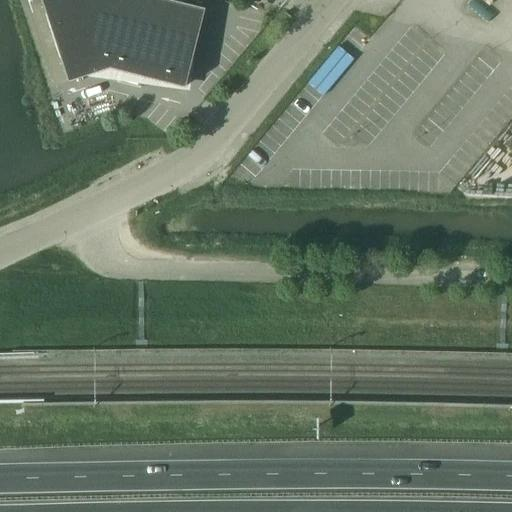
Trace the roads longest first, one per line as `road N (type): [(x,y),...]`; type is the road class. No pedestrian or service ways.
road 1 (motorway): [(511,476),(0,480)]
road 2 (unclassified): [(0,254),(191,162),(335,0)]
